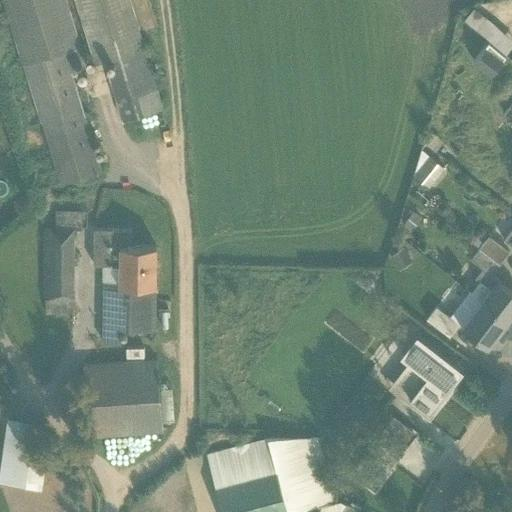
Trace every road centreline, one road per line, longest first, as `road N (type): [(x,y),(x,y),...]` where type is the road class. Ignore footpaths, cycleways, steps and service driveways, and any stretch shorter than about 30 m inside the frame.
road 1 (residential): [(109,511),(105,474),(55,424),(0,337)]
road 2 (unclassified): [(511,393),(431,511)]
